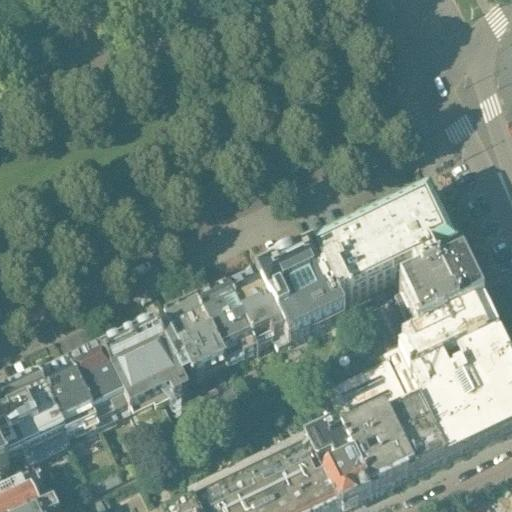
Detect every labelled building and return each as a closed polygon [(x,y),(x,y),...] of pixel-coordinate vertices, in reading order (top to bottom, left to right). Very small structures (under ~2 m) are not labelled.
[(461,268),(428,200),(378,224),(368,205),(371,203),(370,202),(352,211),(353,212),(355,211),(365,231),(311,257),(344,325),(354,320),(394,301),(439,280),(461,268)] [(311,257),(255,283),(287,351),(288,352),(344,325),(311,257)] [(482,312),(461,268),(439,280),(394,301),(414,346),(430,338),(482,312)] [(229,295),(226,297),(255,356),(272,347),(276,356),(287,351),(255,283),(243,288),(237,288),(229,291),(229,295)] [(226,297),(196,311),(225,371),(227,375),(257,361),(255,356),(226,297)] [(193,387),(225,371),(196,311),(195,312),(190,310),(181,314),(181,318),(164,327),(193,387)] [(511,372),(482,312),(430,338),(414,346),(404,351),(417,379),(411,381),(397,352),(365,367),(368,374),(324,396),(343,438),(341,439),(371,503),(511,435),(511,372)] [(193,387),(164,327),(154,331),(151,333),(143,331),(137,334),(135,341),(120,348),(113,346),(106,349),(104,356),(99,358),(131,422),(147,453),(176,438),(165,414),(188,403),(182,392),(193,387)] [(131,422),(99,358),(85,365),(84,361),(78,360),(69,365),(67,370),(69,372),(69,373),(100,437),(131,422)] [(100,437),(69,373),(54,379),(53,378),(46,376),(39,379),(37,389),(70,453),(100,437)] [(70,453),(37,389),(0,406),(0,466),(13,493),(37,482),(32,471),(70,453)] [(298,401),(293,390),(284,394),(290,406),(298,401)] [(336,427),(321,398),(311,403),(325,432),(336,427)] [(320,430),(307,405),(293,412),(306,438),(320,430)] [(163,467),(251,425),(247,417),(159,460),(163,467)] [(353,511),(371,503),(341,439),(334,442),(330,434),(189,502),(193,511),(190,511),(353,511)] [(241,437),(228,443),(233,454),(246,448),(241,437)] [(0,499),(13,493),(0,466),(0,499)] [(117,476),(87,491),(91,500),(85,503),(89,511),(101,511),(96,500),(122,486),(117,476)] [(0,511),(42,511),(50,509),(37,482),(13,493),(0,499),(0,511)]
